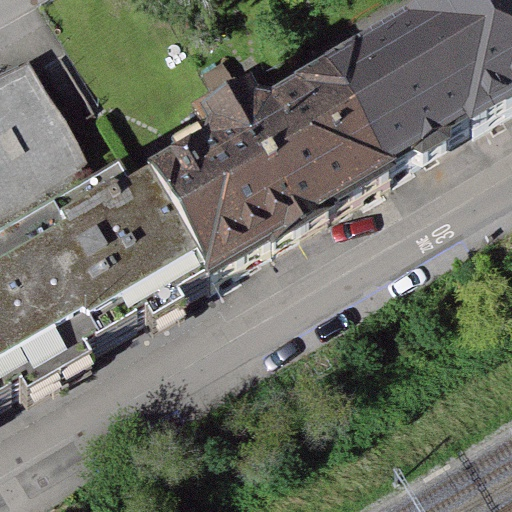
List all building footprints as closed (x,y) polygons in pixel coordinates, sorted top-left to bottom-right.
[(422,28),(410,53),(468,151),(511,125),(511,0),(412,0),(409,2),(422,28)] [(468,151),(410,53),(302,113),(360,213),(468,151)] [(33,72),(0,90),(0,228),(92,177),(33,72)] [(360,213),(302,113),(194,172),(253,275),(360,213)] [(253,275),(194,172),(85,231),(146,336),(253,275)] [(146,336),(85,231),(0,278),(0,330),(39,398),(146,336)] [(0,420),(39,398),(0,330),(0,420)]
